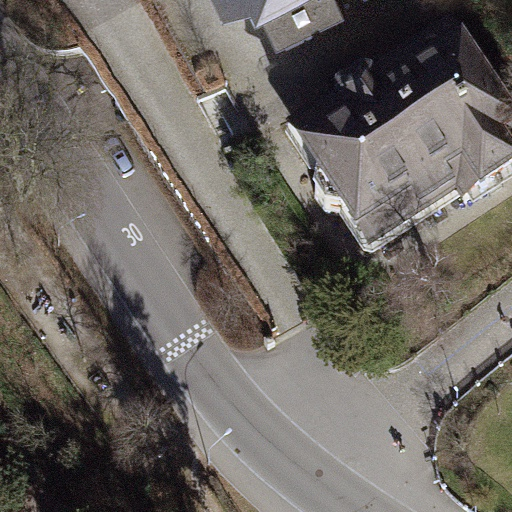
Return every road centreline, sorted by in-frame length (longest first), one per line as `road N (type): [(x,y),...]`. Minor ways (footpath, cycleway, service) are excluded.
road 1 (residential): [(0,70),(185,342),(275,447),(321,486)]
road 2 (residential): [(321,486),(511,316)]
